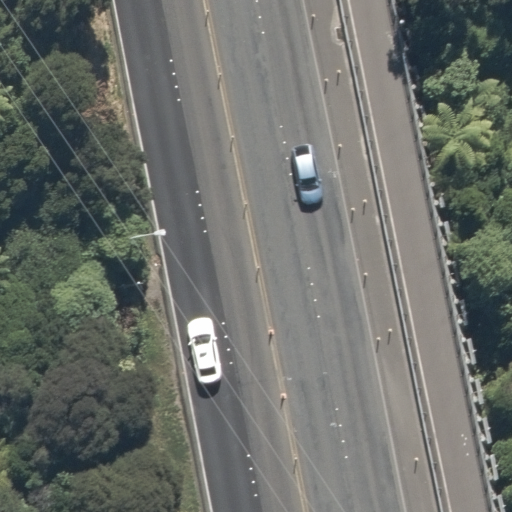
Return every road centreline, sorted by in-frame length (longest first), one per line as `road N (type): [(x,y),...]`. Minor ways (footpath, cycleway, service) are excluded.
road 1 (secondary): [(257,511),(156,0)]
road 2 (secondary): [(260,0),(356,511)]
